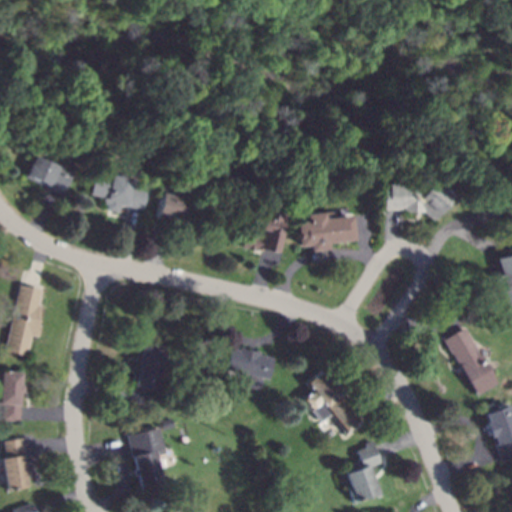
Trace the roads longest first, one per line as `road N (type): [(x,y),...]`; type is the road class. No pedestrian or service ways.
road 1 (residential): [(451,511),(413,411),(382,357),(358,334),(279,301),(71,256)]
road 2 (residential): [(93,511),(77,457),(73,398),(97,263)]
road 3 (residential): [(373,346),(422,275),(416,253),(386,250),(339,323)]
